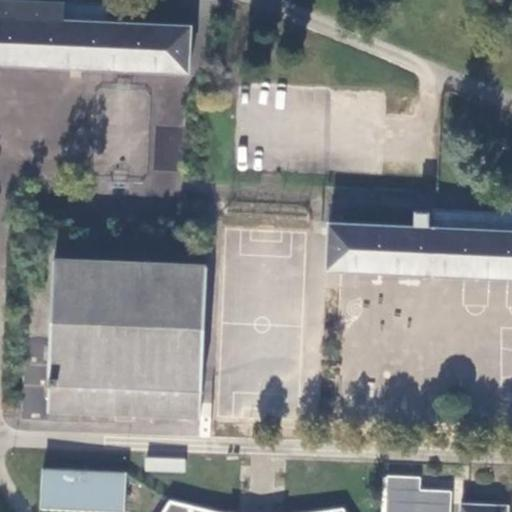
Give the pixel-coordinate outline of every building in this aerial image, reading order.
[(0,0),(0,63),(189,72),(191,24),(188,24),(188,26),(107,21),(108,5),(0,0)] [(326,269),(511,278),(511,214),(435,211),(435,228),(331,223),(331,222),(328,221),(326,269)] [(47,410),(200,418),(207,266),(53,259),(47,410)] [(144,457),(144,471),(185,472),(185,458),(144,457)] [(42,469),(40,508),(123,511),(125,473),(42,469)] [(453,477),(421,476),(420,489),(452,490),(453,477)] [(506,511),(507,507),(461,505),(460,511),(343,511),(342,508),(317,511),(215,511),(170,501),(162,511),(506,511)]
